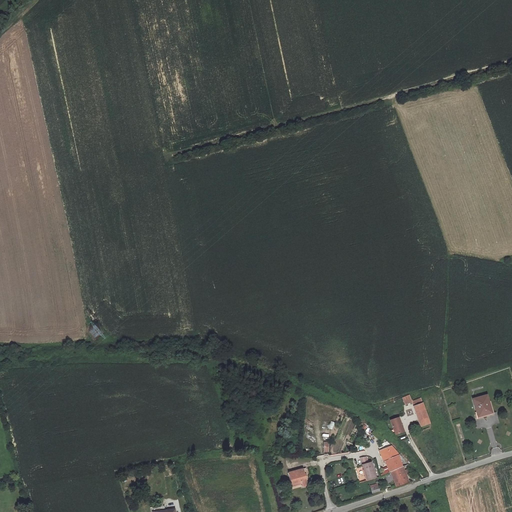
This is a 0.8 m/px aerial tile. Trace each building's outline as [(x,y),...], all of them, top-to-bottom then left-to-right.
[(477,396),(482,414),(497,410),(491,393),(477,396)] [(402,397),(405,404),(412,401),(409,395),(402,397)] [(422,398),(412,402),(422,426),(431,423),(422,398)] [(400,418),(391,421),(393,425),(389,427),(391,431),(395,430),(397,435),(406,432),(400,418)] [(409,439),(405,442),(412,450),(415,448),(409,439)] [(387,460),(391,471),(403,466),(398,454),(390,446),(379,450),(384,461),(387,460)] [(362,465),(367,481),(376,478),(371,462),(368,463),(362,465)] [(391,471),(396,485),(409,481),(403,466),(391,471)] [(301,481),(302,484),(303,487),(308,485),(303,468),(288,473),(291,484),(301,481)] [(376,488),(378,487),(376,484),(370,486),(372,493),(377,491),(376,488)]
